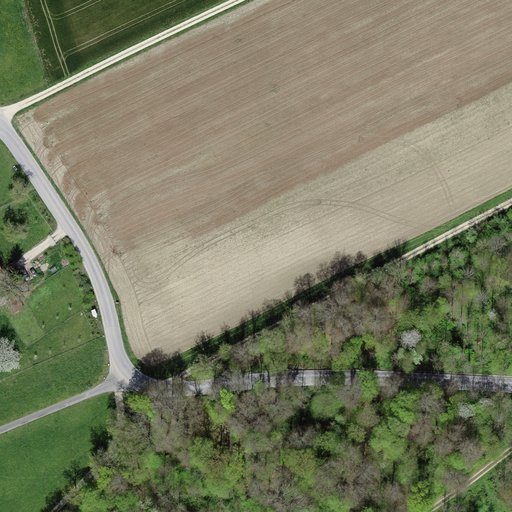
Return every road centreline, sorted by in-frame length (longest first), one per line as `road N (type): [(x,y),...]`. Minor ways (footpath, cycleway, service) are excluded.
road 1 (residential): [(0,125),(78,240),(97,276),(121,365),(142,384),(188,391),(355,379),(511,389)]
road 2 (track): [(511,204),(160,390)]
road 3 (track): [(0,116),(235,0)]
road 4 (track): [(119,399),(112,447),(53,511)]
road 5 (track): [(0,433),(114,383)]
